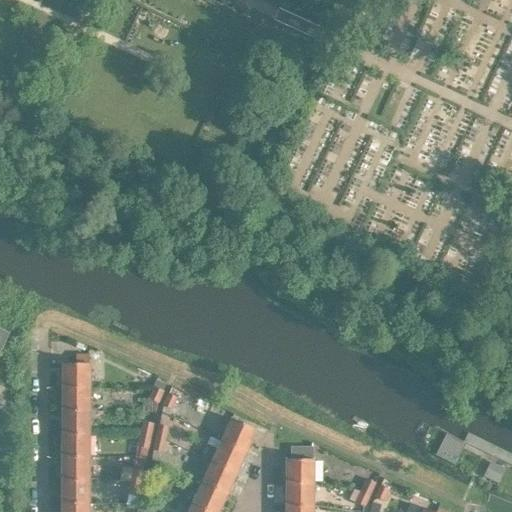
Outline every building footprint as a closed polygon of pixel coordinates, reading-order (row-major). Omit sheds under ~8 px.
[(0,350),(9,333),(0,328),(0,350)] [(62,364),(62,387),(89,387),(89,364),(88,364),(88,355),(75,355),(75,364),(62,364)] [(62,387),(62,410),(89,410),(89,387),(62,387)] [(162,391),(154,387),(149,399),(157,403),(162,391)] [(162,405),(171,409),(176,397),(168,393),(162,405)] [(62,410),(61,434),(89,434),(89,410),(62,410)] [(231,418),(221,440),(246,451),(256,430),(231,418)] [(143,421),(141,434),(150,436),(152,423),(143,421)] [(158,424),(156,437),(164,439),(167,426),(158,424)] [(61,434),(61,457),(89,457),(89,434),(61,434)] [(150,436),(141,434),(138,447),(147,449),(150,436)] [(164,439),(156,437),(153,450),(162,452),(164,439)] [(463,449),(443,439),(435,455),(455,465),(463,449)] [(221,440),(212,461),(236,472),(246,451),(221,440)] [(286,459),(285,483),(313,483),(313,459),(312,459),(312,447),(291,447),(291,459),(286,459)] [(61,457),(61,481),(88,481),(89,457),(61,457)] [(212,461),(202,482),(227,493),(236,472),(212,461)] [(504,468),(494,464),(487,478),(497,482),(504,468)] [(133,468),(130,481),(139,483),(142,470),(133,468)] [(148,471),(145,484),(154,486),(157,473),(148,471)] [(366,479),(361,491),(369,494),(375,482),(366,479)] [(61,481),(61,504),(88,504),(88,481),(61,481)] [(139,483),(130,481),(128,494),(136,496),(139,483)] [(202,482),(192,504),(210,511),(218,511),(227,493),(202,482)] [(285,483),(285,506),(312,506),(313,483),(285,483)] [(154,486),(145,484),(142,497),(151,499),(154,486)] [(375,497),(383,501),(388,489),(380,485),(375,497)] [(369,494),(361,491),(355,503),(363,506),(369,494)] [(373,502),(369,511),(379,511),(381,505),(373,502)]
